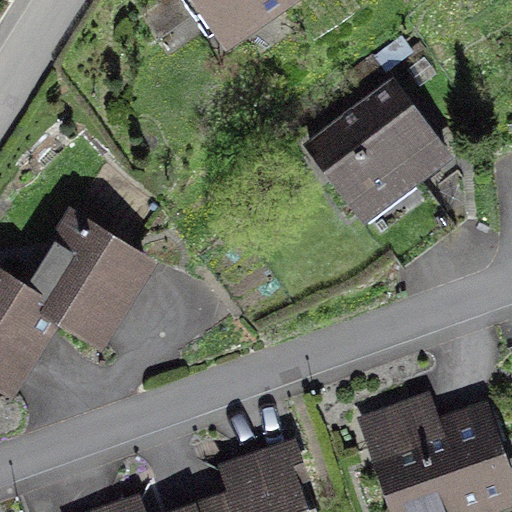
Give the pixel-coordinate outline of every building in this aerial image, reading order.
[(285,0),(199,0),(227,40),(285,0)] [(385,72),(375,58),(351,75),(361,89),(385,72)] [(393,84),(311,146),(359,208),(412,168),(420,178),(448,156),(393,84)] [(72,218),(25,292),(55,311),(97,338),(145,264),(72,218)] [(0,380),(8,385),(55,311),(25,292),(0,275),(0,380)] [(427,400),(365,421),(377,453),(383,451),(404,511),(410,511),(440,502),(443,511),(463,511),(510,496),(482,414),(438,429),(427,400)] [(192,511),(309,511),(297,478),(306,475),(295,446),(238,467),(247,492),(192,511)]
